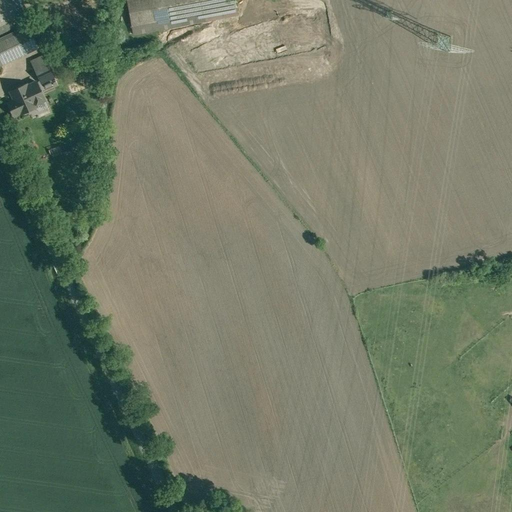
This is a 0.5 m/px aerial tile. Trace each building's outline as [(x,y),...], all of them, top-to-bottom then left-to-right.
[(9,0),(0,0),(0,25),(18,17),(9,0)] [(127,0),(134,34),(237,15),(234,0),(127,0)] [(28,25),(0,38),(0,65),(38,47),(28,25)] [(47,27),(38,30),(43,43),(52,39),(47,27)] [(49,64),(36,70),(42,82),(54,76),(49,64)] [(37,81),(28,85),(27,84),(11,92),(17,104),(11,107),(15,116),(22,112),(25,113),(29,111),(30,109),(37,105),(36,104),(45,99),(37,81)]
